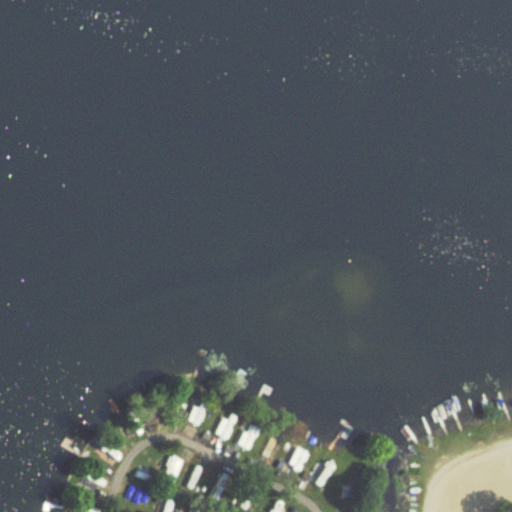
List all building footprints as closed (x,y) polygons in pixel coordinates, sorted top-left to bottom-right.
[(199,407),(190,404),(184,421),(192,424),(199,407)] [(245,452),(250,436),(231,429),(225,445),(245,452)] [(266,462),(277,444),(267,439),(257,457),(266,462)] [(101,477),(105,462),(87,456),(82,471),(101,477)] [(305,478),(315,486),(330,468),(321,460),(305,478)] [(231,509),(236,511),(246,511),(253,498),(240,491),(231,509)]
